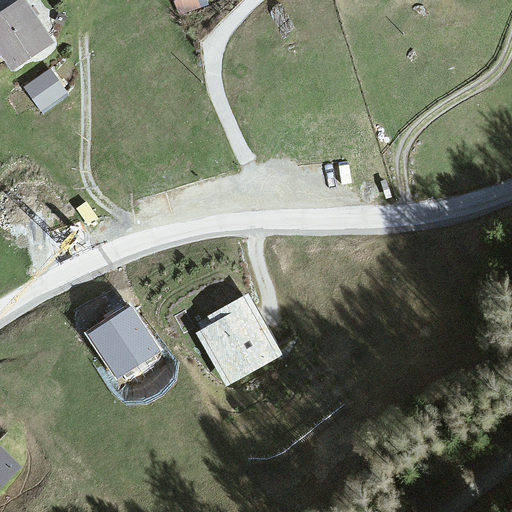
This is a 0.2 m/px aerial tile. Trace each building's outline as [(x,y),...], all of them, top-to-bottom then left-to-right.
[(23,0),(0,16),(0,49),(12,66),(51,39),(23,0)] [(197,0),(172,0),(177,16),(200,8),(197,0)] [(50,70),(26,87),(43,110),(67,93),(50,70)] [(246,307),(200,331),(224,374),(270,350),(246,307)] [(0,485),(16,470),(0,453),(0,485)]
